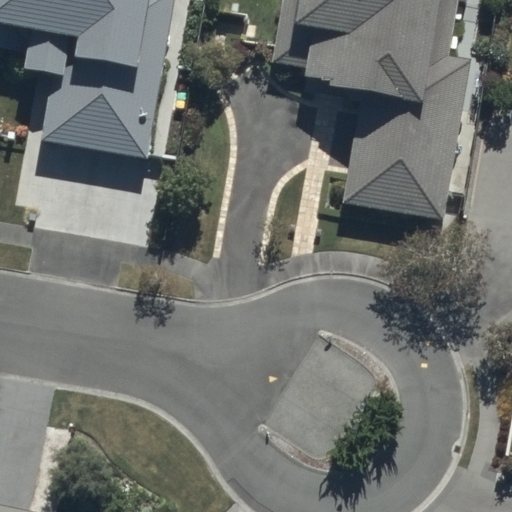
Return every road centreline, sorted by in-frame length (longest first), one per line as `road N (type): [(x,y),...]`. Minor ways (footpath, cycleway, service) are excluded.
road 1 (residential): [(220,370),(238,336),(267,311),(304,299),(342,300),(377,315),(405,342),(421,376),(423,414),(411,451),(387,480),(354,499),(316,505),(279,497),(247,476),(225,445),(215,408)]
road 2 (residential): [(0,330),(220,370)]
